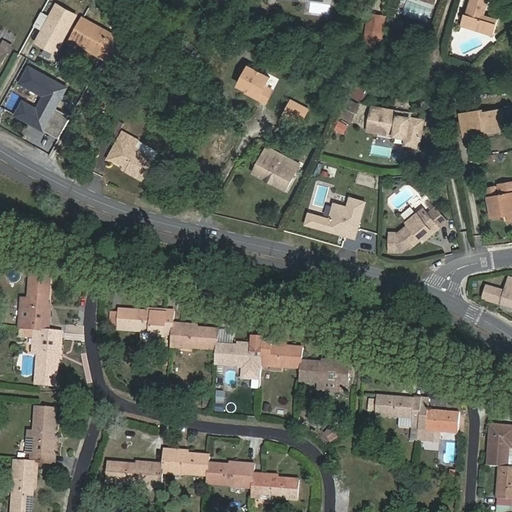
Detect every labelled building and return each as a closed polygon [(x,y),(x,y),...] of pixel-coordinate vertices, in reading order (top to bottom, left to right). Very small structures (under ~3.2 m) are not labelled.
[(465,14),(462,24),(494,34),(499,19),(486,15),(490,0),(471,0),(467,15),(465,14)] [(50,16),(42,11),(34,26),(43,30),(36,42),(56,52),(71,24),(67,22),(72,12),(57,4),(50,16)] [(76,15),(72,12),(67,22),(71,24),(76,15)] [(373,28),(382,30),(384,14),(368,12),(365,37),(371,38),(373,28)] [(114,61),(124,42),(83,19),(72,38),(94,50),(114,61)] [(380,39),(382,30),(373,28),(371,38),(365,37),(363,47),(374,49),(376,39),(380,39)] [(265,86),(269,77),(248,66),(238,85),(247,90),(259,96),(265,86)] [(71,118),(55,110),(63,95),(51,88),(54,82),(29,68),(22,82),(29,85),(27,88),(44,97),(37,111),(23,103),(16,116),(23,121),(24,118),(40,127),(43,122),(47,124),(43,131),(59,140),(71,118)] [(345,86),(350,78),(330,68),(326,76),(345,86)] [(63,95),(67,89),(54,82),(51,88),(63,95)] [(259,96),(247,90),(245,92),(265,102),(272,90),(265,86),(259,96)] [(299,127),(309,108),(292,99),(282,117),(299,127)] [(359,105),(348,99),(341,112),(352,118),(359,105)] [(394,136),(394,133),(380,109),(371,107),(367,126),(374,127),(373,132),(394,136)] [(380,109),(394,133),(395,132),(406,135),(404,146),(417,149),(423,122),(409,119),(408,123),(400,121),(402,114),(380,109)] [(482,109),(460,113),(464,136),(506,128),(502,109),(483,112),(482,109)] [(43,131),(47,124),(43,122),(40,127),(24,118),(23,121),(43,131)] [(116,120),(109,133),(116,137),(123,124),(116,120)] [(347,126),(339,122),(334,130),(343,135),(347,126)] [(115,152),(118,163),(124,167),(128,169),(127,172),(143,181),(158,152),(122,133),(119,140),(121,141),(115,152)] [(115,152),(121,141),(119,140),(107,160),(118,163),(115,152)] [(300,164),(267,146),(253,172),(286,189),(300,164)] [(511,181),(499,184),(501,195),(496,196),(494,186),(487,187),(492,216),(508,214),(510,221),(511,220),(511,181)] [(349,198),(346,208),(333,204),(329,219),(308,213),(304,226),(325,232),(339,236),(354,240),(364,202),(349,198)] [(432,227),(434,230),(449,219),(438,205),(430,210),(426,205),(408,218),(410,220),(400,228),(392,228),(392,247),(405,247),(411,242),(411,243),(422,235),(432,227)] [(424,238),(434,230),(432,227),(422,235),(424,238)] [(21,298),(19,328),(25,328),(49,330),(51,304),(49,304),(51,275),(48,275),(42,274),(43,267),(31,266),(28,298),(21,298)] [(511,277),(508,276),(503,291),(496,288),(492,302),(511,308),(511,277)] [(174,324),(175,311),(148,310),(148,312),(121,310),(119,330),(141,332),(141,341),(150,341),(151,335),(173,336),(174,324)] [(172,347),(217,350),(217,345),(218,331),(198,329),(198,326),(174,324),(173,336),(172,347)] [(49,330),(25,328),(24,337),(39,338),(35,384),(55,385),(57,358),(60,358),(62,331),(49,330)] [(302,361),(303,348),(287,346),(287,344),(263,342),(263,345),(262,366),(283,367),(283,366),(302,368),(302,361)] [(217,345),(217,350),(216,365),(240,366),(239,367),(261,369),(262,366),(263,345),(239,344),(238,346),(217,345)] [(477,364),(480,349),(464,346),(461,361),(477,364)] [(323,363),(302,361),(302,368),(300,382),(319,383),(318,390),(337,391),(337,386),(348,386),(350,363),(323,360),(323,363)] [(223,412),(225,398),(216,397),(215,412),(223,412)] [(420,428),(422,400),(378,397),(376,416),(413,418),(413,428),(420,428)] [(430,401),(422,400),(420,428),(420,441),(440,442),(440,431),(459,433),(460,415),(429,413),(430,401)] [(30,461),(38,462),(54,463),(56,437),(54,437),(56,409),(36,407),(34,431),(28,431),(27,453),(31,454),(30,461)] [(511,426),(491,425),(488,466),(499,467),(508,468),(510,447),(511,447),(511,426)] [(331,442),(342,434),(339,430),(331,427),(325,433),(331,442)] [(209,464),(210,456),(188,455),(188,452),(165,451),(164,465),(163,473),(209,476),(209,464)] [(36,487),(38,462),(30,461),(14,460),(13,483),(14,483),(12,511),(31,511),(34,487),(36,487)] [(163,473),(164,465),(138,462),(138,465),(109,463),(108,482),(162,486),(163,473)] [(209,476),(208,485),(253,488),(254,474),(255,465),(231,463),(231,466),(209,464),(209,476)] [(511,468),(508,468),(499,467),(497,499),(498,499),(497,506),(511,507),(511,468)] [(253,488),(253,497),(298,500),(299,480),(279,478),(279,476),(254,474),(253,488)]
